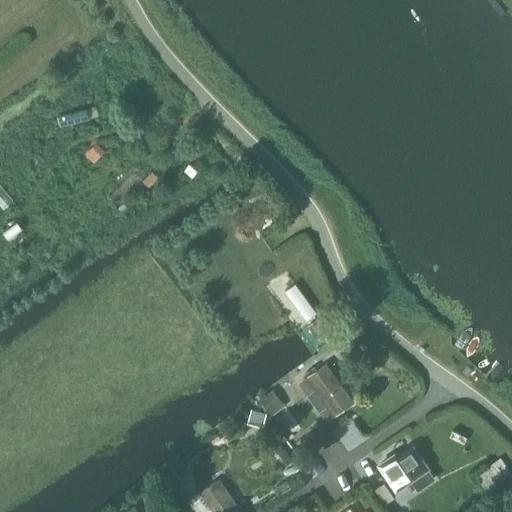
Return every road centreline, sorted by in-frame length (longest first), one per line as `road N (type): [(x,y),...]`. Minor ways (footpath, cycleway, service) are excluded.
road 1 (unclassified): [(446,383),(361,308),(283,172),(208,104),(130,0)]
road 2 (residential): [(266,511),(446,383)]
